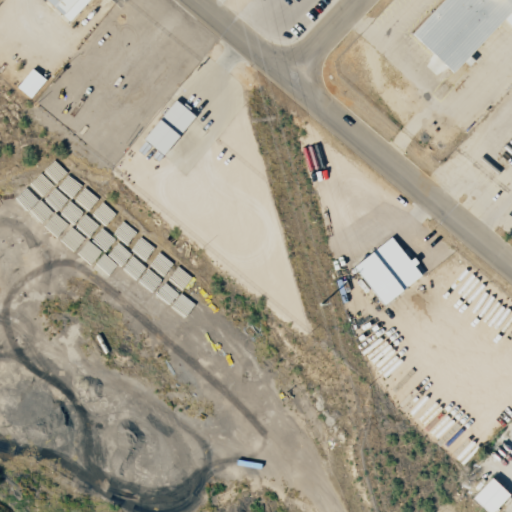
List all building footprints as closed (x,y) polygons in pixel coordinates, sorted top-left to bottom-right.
[(42,0),(67,23),(88,0),(42,0)] [(451,73),(511,7),(511,0),(440,0),(409,34),(451,73)] [(29,99),(45,80),(31,68),(15,87),(29,99)] [(164,156),(192,114),(171,99),(142,142),(164,156)] [(380,305),(420,277),(412,266),(391,237),(351,266),(380,305)] [(484,511),(491,511),(507,495),(489,478),(470,499),(484,511)]
